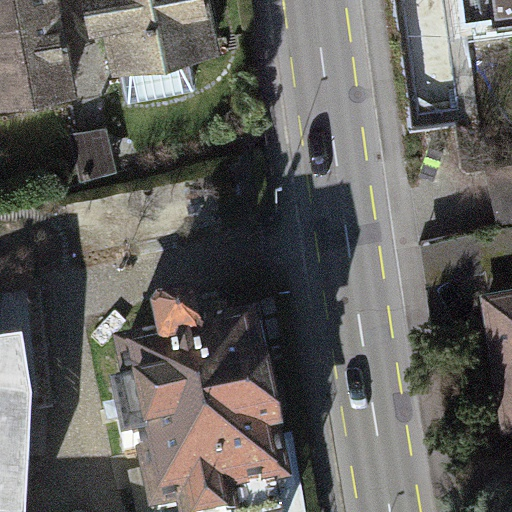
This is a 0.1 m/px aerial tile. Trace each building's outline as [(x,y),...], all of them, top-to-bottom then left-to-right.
[(61,0),(0,0),(0,110),(79,97),(61,0)] [(197,0),(101,0),(120,96),(213,78),(197,0)] [(511,0),(458,0),(461,21),(511,15),(511,0)] [(511,162),(493,166),(503,226),(428,238),(438,300),(493,292),(511,410),(511,162)] [(151,346),(125,351),(157,511),(238,511),(238,506),(288,495),(254,330),(202,340),(198,317),(148,328),(151,346)] [(30,511),(34,416),(23,352),(0,355),(0,511),(30,511)]
